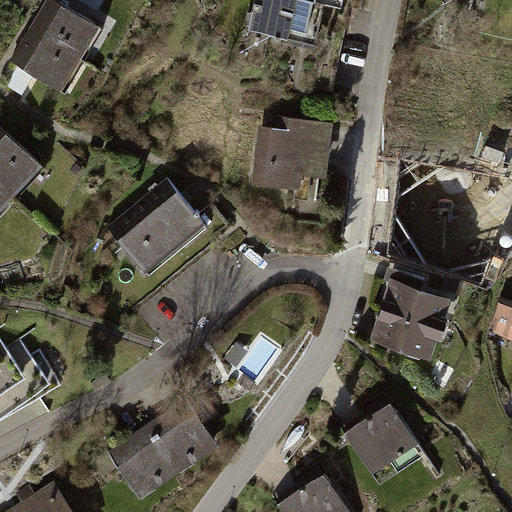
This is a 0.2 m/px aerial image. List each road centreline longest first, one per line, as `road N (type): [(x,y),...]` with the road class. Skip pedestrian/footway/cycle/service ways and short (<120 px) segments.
road 1 (residential): [(0,449),(145,375),(274,272),(304,269),(339,287)]
road 2 (residential): [(389,0),(355,250),(339,287)]
road 3 (residential): [(339,287),(341,316),(313,370),(208,511)]
